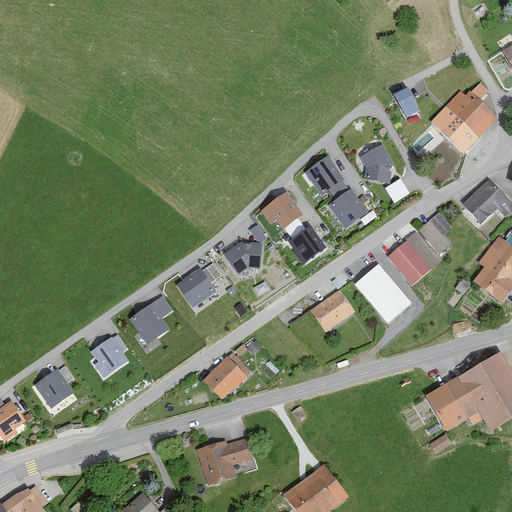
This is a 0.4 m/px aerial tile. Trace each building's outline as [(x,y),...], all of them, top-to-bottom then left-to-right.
[(511,45),(500,53),(511,72),(511,45)] [(393,96),(407,118),(419,113),(408,88),(393,96)] [(462,93),(434,121),(464,151),(497,117),(473,93),(468,98),(462,93)] [(383,144),(360,157),(367,169),(365,180),(390,184),(394,164),(383,144)] [(329,156),(305,173),(323,197),(329,192),(343,181),(346,180),(329,156)] [(402,177),(385,187),(394,203),(411,193),(402,177)] [(511,202),(489,179),(462,204),(480,223),(497,207),(506,217),(511,211),(511,202)] [(350,190),(343,181),(329,192),(336,200),(350,190)] [(336,200),(328,206),(346,229),(369,212),(351,189),(350,190),(336,200)] [(304,216),(288,193),(261,211),(271,224),(276,221),(283,230),(285,229),(299,219),(304,216)] [(443,213),(423,230),(443,254),(455,243),(447,233),(454,227),(443,213)] [(306,230),(299,219),(285,229),(292,239),(306,230)] [(257,225),(250,230),(258,243),(266,238),(257,225)] [(326,248),(310,227),(306,230),(292,239),(288,242),(295,251),(293,252),(302,265),(326,248)] [(511,246),(497,235),(477,262),(484,267),(474,281),(505,303),(511,293),(511,246)] [(408,240),(388,257),(412,285),(432,269),(408,240)] [(243,242),(224,254),(238,276),(248,269),(261,270),(264,244),(258,243),(243,242)] [(201,269),(178,285),(193,307),(216,291),(211,283),(222,275),(213,263),(203,271),(201,269)] [(411,304),(379,265),(356,284),(388,323),(411,304)] [(471,285),(463,280),(456,289),(463,294),(471,285)] [(339,290),(311,311),(326,333),(355,312),(339,290)] [(163,296),(129,320),(148,346),(170,330),(163,319),(174,311),(163,296)] [(117,334),(92,352),(100,363),(95,366),(105,379),(130,360),(124,353),(128,349),(117,334)] [(511,369),(500,350),(425,396),(446,431),(467,418),(471,424),(483,417),(492,431),(511,419),(511,369)] [(226,356),(202,380),(221,399),(245,375),(226,356)] [(66,367),(60,371),(68,383),(74,379),(66,367)] [(34,386),(50,409),(73,394),(57,370),(34,386)] [(0,437),(3,443),(18,433),(16,429),(26,422),(12,400),(4,405),(1,400),(0,400),(0,437)] [(302,406),(293,412),(299,421),(308,415),(302,406)] [(446,434),(430,444),(437,455),(453,444),(446,434)] [(227,441),(198,449),(208,486),(236,478),(232,465),(253,460),(248,439),(228,444),(227,441)] [(324,463),(284,494),(297,511),(329,511),(349,497),(324,463)] [(51,511),(32,485),(0,507),(0,511),(51,511)] [(158,511),(159,511),(143,493),(121,511),(158,511)] [(178,511),(171,503),(161,511),(178,511)]
